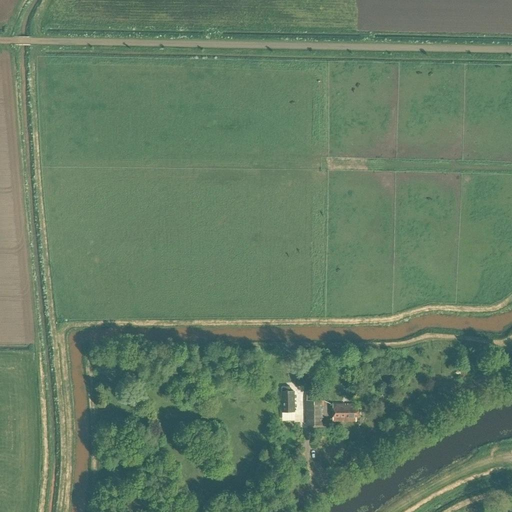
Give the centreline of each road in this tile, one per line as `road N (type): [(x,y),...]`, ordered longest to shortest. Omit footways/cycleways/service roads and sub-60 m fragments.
road 1 (unclassified): [(511,50),(0,41)]
road 2 (unclassified): [(288,511),(511,366)]
road 3 (track): [(511,457),(449,477),(388,511)]
